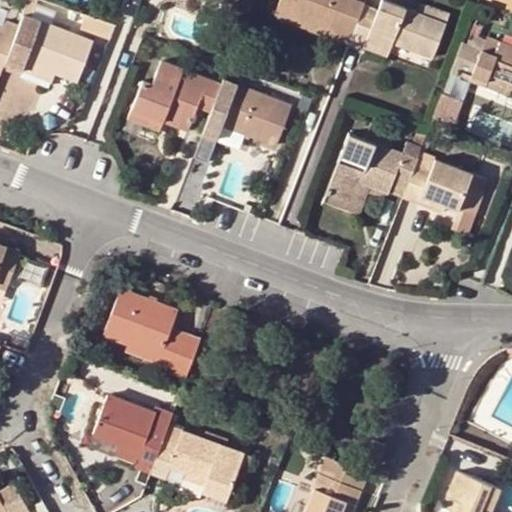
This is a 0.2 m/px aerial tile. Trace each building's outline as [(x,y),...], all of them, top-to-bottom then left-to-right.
[(357,2),(351,0),(279,0),(276,11),(329,31),(326,37),(347,44),(362,4),(357,2)] [(362,50),(363,48),(365,42),(389,51),(392,43),(432,58),(444,23),(423,15),(416,12),(384,0),(380,0),(377,10),(362,4),(347,44),(362,50)] [(420,4),(416,12),(423,15),(426,6),(420,4)] [(427,5),(426,6),(423,15),(444,23),(448,13),(427,5)] [(274,17),(326,37),(329,31),(276,11),(274,17)] [(17,26),(0,19),(0,71),(3,63),(17,26)] [(36,33),(17,26),(3,63),(21,70),(19,74),(47,85),(49,80),(52,71),(55,72),(78,80),(92,41),(41,21),(36,33)] [(487,36),(481,51),(495,56),(500,42),(487,36)] [(387,57),(389,51),(365,42),(363,48),(387,57)] [(472,74),(510,89),(511,89),(511,45),(500,42),(495,56),(481,51),(472,74)] [(472,74),(481,51),(460,43),(451,66),(472,74)] [(151,116),(163,121),(187,130),(196,107),(210,112),(218,91),(220,85),(161,62),(153,85),(142,81),(128,119),(147,127),(151,116)] [(510,89),(472,74),(470,80),(508,96),(510,89)] [(218,91),(210,112),(204,129),(217,134),(221,125),(275,145),(290,106),(236,85),(232,96),(218,91)] [(151,116),(147,127),(159,131),(163,121),(151,116)] [(390,188),(405,193),(417,160),(349,134),(326,192),(352,201),(360,182),(370,186),(388,194),(390,188)] [(417,160),(405,193),(403,198),(434,209),(437,202),(444,204),(457,209),(473,215),(473,216),(486,180),(419,155),(417,160)] [(352,201),(326,192),(323,201),(359,214),(370,186),(360,182),(352,201)] [(441,212),(444,204),(437,202),(434,209),(441,212)] [(473,215),(457,209),(451,227),(466,233),(473,215)] [(0,287),(6,290),(19,252),(0,245),(0,287)] [(185,376),(198,340),(169,329),(176,310),(120,289),(103,335),(128,344),(159,356),(156,365),(185,376)] [(159,356),(128,344),(125,353),(156,365),(159,356)] [(373,357),(375,350),(360,344),(357,351),(373,357)] [(139,452),(137,459),(153,464),(167,426),(171,414),(155,408),(154,413),(108,395),(93,434),(117,443),(139,452)] [(195,436),(167,426),(153,464),(150,473),(165,480),(170,467),(185,473),(206,481),(204,487),(201,493),(226,501),(231,485),(242,454),(204,440),(195,436)] [(197,430),(195,436),(204,440),(207,434),(197,430)] [(374,441),(366,460),(376,465),(384,446),(374,441)] [(139,452),(117,443),(112,455),(135,464),(137,459),(139,452)] [(251,457),(242,454),(231,485),(240,488),(251,457)] [(326,458),(319,474),(359,490),(365,474),(326,458)] [(491,511),(500,490),(458,472),(448,497),(455,500),(450,510),(449,511),(491,511)] [(183,479),(204,487),(206,481),(185,473),(183,479)] [(350,511),(359,490),(319,474),(303,511),(350,511)] [(30,511),(13,480),(0,487),(0,499),(6,511),(30,511)] [(443,507),(450,510),(455,500),(448,497),(443,507)]
